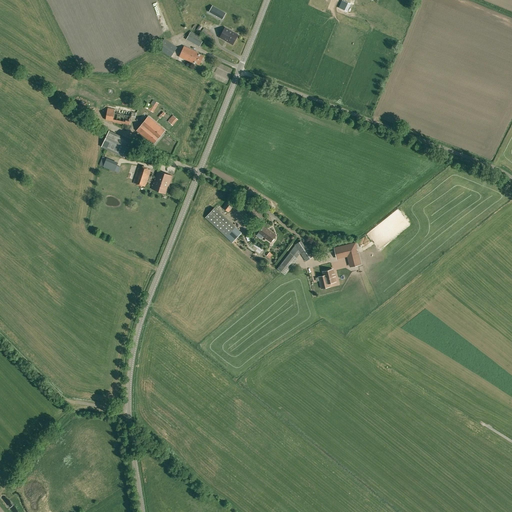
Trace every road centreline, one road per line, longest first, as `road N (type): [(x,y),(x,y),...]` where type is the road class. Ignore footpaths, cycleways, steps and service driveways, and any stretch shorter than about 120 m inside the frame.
road 1 (tertiary): [(142,511),(129,414),(137,334),(239,70)]
road 2 (unclassified): [(511,177),(239,70)]
road 3 (track): [(1,492),(81,403)]
